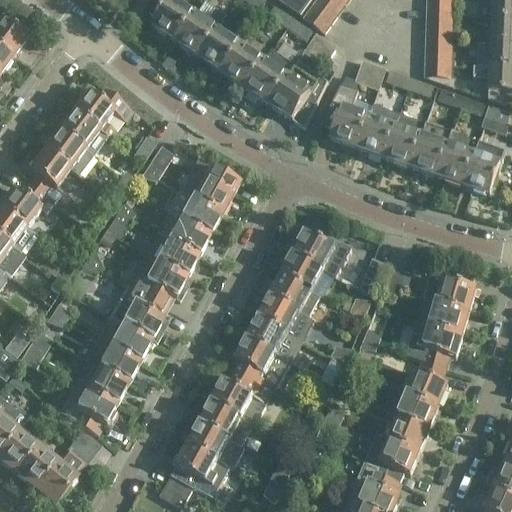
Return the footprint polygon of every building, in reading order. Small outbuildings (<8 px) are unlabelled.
[(176,46),(196,17),(174,2),(174,0),(159,0),(149,16),(158,22),(153,30),(176,46)] [(253,8),(258,0),(241,0),(241,1),(253,8)] [(260,13),(266,5),(258,0),(253,8),(260,13)] [(301,19),(314,0),(282,0),(279,5),(301,19)] [(346,8),(334,0),(320,0),(319,3),(339,17),(346,8)] [(351,0),(334,0),(346,8),(351,0)] [(453,11),(453,0),(427,0),(427,11),(453,11)] [(511,2),(494,1),(492,25),(511,25),(511,2)] [(339,17),(319,3),(312,12),(332,27),(339,17)] [(199,62),(219,33),(225,25),(202,9),(196,17),(176,46),(199,62)] [(276,24),(282,15),(274,10),(268,19),(276,24)] [(452,23),(453,11),(427,11),(427,23),(452,23)] [(332,27),(312,12),(304,22),(325,38),(332,27)] [(288,32),(293,23),(282,15),(276,24),(288,32)] [(0,52),(13,63),(19,55),(20,55),(26,47),(26,46),(34,36),(18,23),(12,31),(1,23),(0,24),(0,52)] [(299,39),(305,31),(293,23),(288,32),(299,39)] [(452,35),(452,23),(427,23),(426,34),(452,35)] [(511,25),(492,25),(491,47),(511,48),(511,25)] [(307,44),(312,36),(305,31),(299,39),(307,44)] [(223,78),(243,49),(219,33),(199,62),(223,78)] [(452,46),(452,35),(426,34),(426,46),(452,46)] [(336,52),(316,39),(310,49),(318,54),(330,62),(336,52)] [(451,58),(452,46),(426,46),(426,58),(451,58)] [(511,48),(491,47),(479,47),(478,70),(473,70),(473,71),(511,72),(511,48)] [(246,94),(266,65),(243,49),(223,78),(246,94)] [(312,62),(318,54),(310,49),(307,52),(304,56),(312,62)] [(11,65),(13,63),(0,52),(0,79),(4,74),(5,74),(11,66),(11,65)] [(330,62),(318,54),(312,62),(318,66),(324,70),(330,62)] [(451,69),(451,58),(426,58),(425,69),(451,69)] [(270,110),(289,80),(266,65),(246,94),(270,110)] [(383,82),(386,74),(363,66),(359,77),(373,82),(382,85),(383,82)] [(450,82),(451,69),(425,69),(425,81),(450,82)] [(295,71),(289,80),(270,110),(293,125),(319,87),(295,71)] [(511,72),(473,71),(473,81),(490,82),(489,95),(488,104),(506,110),(507,96),(511,95),(511,72)] [(396,89),(400,79),(390,75),(387,85),(396,89)] [(370,91),(373,82),(359,77),(356,86),(370,91)] [(409,93),(413,83),(400,79),(396,89),(409,93)] [(454,82),(450,82),(425,81),(425,82),(454,93),(454,82)] [(379,94),(382,85),(373,82),(370,91),(379,94)] [(422,98),(426,88),(413,83),(409,93),(422,98)] [(431,101),(434,91),(426,88),(422,98),(431,101)] [(357,154),(369,121),(353,115),(359,97),(340,90),(321,129),(335,133),(331,145),(357,154)] [(448,107),(451,97),(442,94),(439,104),(448,107)] [(79,107),(73,116),(99,136),(109,144),(115,136),(105,128),(113,118),(125,127),(133,117),(105,96),(98,104),(88,96),(86,99),(85,99),(79,107)] [(461,111),(464,101),(451,97),(448,107),(461,111)] [(474,116),(477,106),(464,101),(461,111),(474,116)] [(486,109),(477,106),(474,116),(482,119),(486,109)] [(384,163),(399,120),(372,110),(369,121),(357,154),(384,163)] [(509,117),(489,110),(485,122),(494,125),(507,129),(509,117)] [(99,136),(73,116),(71,118),(64,126),(65,127),(58,135),(85,156),(99,136)] [(410,172),(426,129),(399,120),(384,163),(410,172)] [(491,134),(494,125),(485,122),(482,131),(491,134)] [(507,129),(494,125),(491,134),(506,139),(507,129)] [(437,182),(452,139),(426,129),(410,172),(437,182)] [(71,174),(85,156),(58,135),(57,137),(56,137),(50,145),(50,146),(44,154),(71,174)] [(464,191),(479,148),(452,139),(437,182),(464,191)] [(146,141),(141,148),(133,161),(143,168),(156,148),(146,141)] [(505,157),(479,148),(464,191),(490,200),(505,157)] [(156,158),(147,173),(160,181),(168,166),(173,160),(161,151),(156,158)] [(56,193),(71,174),(44,154),(43,156),(42,156),(35,164),(36,165),(29,174),(35,179),(28,188),(53,206),(60,196),(56,193)] [(190,179),(180,196),(193,203),(222,219),(234,198),(238,191),(240,188),(198,164),(197,166),(194,172),(190,179)] [(160,181),(147,173),(141,182),(157,187),(160,181)] [(124,176),(119,183),(129,190),(134,182),(124,176)] [(119,205),(129,190),(119,183),(109,198),(119,205)] [(46,215),(53,206),(28,188),(21,198),(15,193),(8,202),(7,202),(1,210),(0,212),(26,232),(41,212),(46,215)] [(179,195),(167,216),(169,218),(211,241),(222,219),(193,203),(179,195)] [(125,207),(118,217),(131,225),(135,218),(125,207)] [(0,242),(12,252),(26,232),(0,212),(0,242)] [(131,225),(118,217),(113,225),(128,230),(131,225)] [(199,262),(211,241),(169,218),(157,239),(169,246),(199,262)] [(102,229),(95,224),(90,231),(98,237),(99,236),(102,229)] [(105,238),(100,247),(108,252),(113,243),(105,238)] [(306,238),(294,259),(323,275),(340,285),(344,276),(341,274),(352,255),(338,248),(335,254),(324,248),(324,247),(320,245),(320,246),(306,238)] [(0,267),(12,252),(0,242),(0,267)] [(187,283),(199,262),(169,246),(158,267),(187,283)] [(83,261),(72,255),(66,265),(77,271),(83,261)] [(102,269),(92,258),(86,266),(98,275),(102,269)] [(311,296),(323,275),(294,259),(282,280),(311,296)] [(413,259),(408,272),(420,276),(422,272),(425,263),(413,259)] [(183,291),(187,283),(158,267),(145,260),(128,291),(164,311),(170,301),(175,304),(176,303),(180,304),(186,293),(183,291)] [(369,270),(360,294),(374,300),(383,276),(386,269),(372,263),(369,270)] [(98,275),(86,266),(79,276),(94,281),(98,275)] [(407,277),(405,277),(394,272),(384,295),(398,300),(401,291),(407,277)] [(477,293),(471,291),(475,279),(449,272),(446,284),(434,281),(427,304),(437,307),(470,316),(477,293)] [(63,291),(68,284),(58,278),(54,284),(63,291)] [(300,318),(311,296),(282,280),(270,301),(300,318)] [(63,291),(54,284),(50,290),(60,296),(63,291)] [(158,322),(164,311),(128,291),(111,323),(123,330),(152,346),(153,345),(156,347),(163,335),(160,333),(164,325),(158,322)] [(395,308),(398,300),(384,295),(381,303),(395,308)] [(288,339),(300,318),(270,301),(259,323),(288,339)] [(356,303),(353,310),(367,316),(372,304),(356,303)] [(463,340),(470,316),(437,307),(430,330),(463,340)] [(70,321),(59,308),(52,318),(66,326),(70,321)] [(363,326),(367,316),(353,310),(351,316),(363,326)] [(37,331),(42,324),(33,318),(29,325),(37,331)] [(66,326),(52,318),(47,327),(62,332),(66,326)] [(276,360),(288,339),(259,323),(247,344),(276,360)] [(456,363),(463,340),(430,330),(421,327),(408,361),(422,366),(422,367),(446,374),(450,362),(456,363)] [(22,336),(29,341),(34,334),(27,329),(22,336)] [(141,367),(152,346),(123,330),(111,351),(141,367)] [(369,332),(364,344),(378,350),(381,341),(369,332)] [(18,337),(4,354),(3,354),(15,362),(29,345),(18,337)] [(265,378),(276,360),(247,344),(235,365),(241,368),(235,378),(259,391),(259,390),(257,389),(262,379),(264,380),(265,378)] [(376,355),(378,350),(364,344),(360,353),(376,355)] [(43,359),(32,348),(32,347),(24,358),(39,366),(43,359)] [(141,367),(111,351),(107,349),(103,356),(107,358),(100,372),(129,389),(141,367)] [(336,350),(333,359),(346,364),(352,352),(336,350)] [(2,358),(0,361),(0,367),(10,375),(15,368),(2,358)] [(39,366),(24,358),(18,366),(35,372),(39,366)] [(342,373),(346,364),(333,359),(331,363),(342,373)] [(357,361),(353,371),(367,377),(371,367),(357,361)] [(117,410),(129,389),(100,372),(88,365),(76,387),(117,410)] [(443,387),(446,374),(422,367),(419,377),(417,377),(408,399),(439,412),(449,390),(443,387)] [(242,423),(259,391),(235,378),(230,389),(224,385),(212,407),(242,423)] [(348,378),(343,389),(357,396),(360,389),(348,378)] [(13,381),(8,388),(21,397),(26,391),(13,381)] [(105,431),(117,410),(76,387),(58,419),(93,439),(99,428),(105,431)] [(357,396),(343,389),(338,398),(354,402),(357,396)] [(309,406),(320,417),(330,398),(314,394),(309,406)] [(430,435),(439,412),(408,399),(398,421),(430,435)] [(0,458),(20,434),(10,427),(17,418),(0,402),(0,458)] [(254,430),(242,423),(212,407),(200,428),(230,445),(242,451),(254,430)] [(49,438),(61,425),(54,419),(42,432),(49,438)] [(420,457),(430,435),(398,421),(389,443),(420,457)] [(325,424),(315,444),(332,447),(337,434),(325,424)] [(68,431),(61,425),(49,438),(55,443),(68,431)] [(218,467),(218,466),(230,445),(200,428),(188,450),(218,467)] [(17,477),(39,450),(20,434),(0,458),(0,462),(7,468),(5,470),(16,479),(17,477)] [(91,442),(85,439),(82,437),(66,453),(67,454),(85,468),(101,449),(100,449),(91,442)] [(303,453),(308,443),(292,439),(289,446),(303,453)] [(411,479),(420,457),(389,443),(378,439),(366,467),(377,472),(375,476),(400,487),(404,477),(411,479)] [(303,453),(289,446),(286,452),(297,464),(298,464),(303,453)] [(58,466),(57,466),(39,450),(17,477),(26,484),(25,486),(35,494),(37,493),(58,466)] [(218,467),(188,450),(171,480),(194,493),(214,503),(230,473),(218,466),(218,467)] [(511,474),(511,450),(503,471),(511,474)] [(54,510),(77,482),(75,481),(85,468),(67,454),(57,466),(58,466),(37,493),(45,500),(44,502),(54,510)] [(395,498),(400,487),(375,476),(377,472),(366,467),(350,505),(365,511),(396,511),(401,501),(395,498)] [(303,469),(298,479),(313,486),(316,480),(303,469)] [(511,501),(511,474),(503,471),(494,493),(511,501)] [(313,486),(298,479),(294,489),(310,492),(313,486)] [(188,504),(194,493),(171,480),(159,501),(170,507),(176,498),(188,504)] [(269,486),(266,492),(280,499),(287,486),(269,486)] [(275,508),(280,499),(266,492),(263,498),(275,508)] [(511,511),(511,501),(494,493),(485,511),(511,511)] [(178,511),(183,511),(188,504),(176,498),(170,507),(178,511)]
